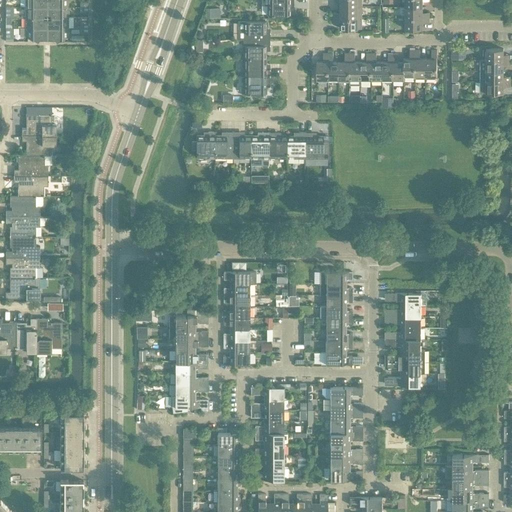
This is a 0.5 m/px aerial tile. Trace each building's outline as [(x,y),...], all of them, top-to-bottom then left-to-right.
[(293,0),(267,0),(268,15),(290,15),(290,4),(294,4),(293,0)] [(69,6),(47,6),(47,7),(47,17),(69,17),(69,6)] [(333,17),(362,17),(362,6),(341,6),(341,12),(334,12),(333,17)] [(47,7),(25,7),(25,17),(47,17),(47,7)] [(405,7),(405,17),(429,17),(430,12),(422,12),(422,7),(405,7)] [(220,17),(220,8),(205,8),(205,17),(220,17)] [(47,17),(25,17),(25,28),(47,28),(47,17)] [(69,17),(47,17),(47,28),(69,28),(69,17)] [(362,17),(333,17),(333,22),(340,22),(340,28),(355,29),(355,32),(362,32),(362,17)] [(429,17),(405,17),(405,29),(423,29),(423,23),(429,23),(429,17)] [(244,39),(270,39),(270,32),(266,32),(266,21),(244,21),(244,39)] [(47,28),(25,28),(25,36),(38,41),(39,39),(44,39),(47,39),(47,28)] [(69,28),(47,28),(47,39),(50,39),(55,39),(56,41),(69,36),(69,28)] [(244,39),(244,57),(266,57),(266,46),(270,46),(270,39),(244,39)] [(457,47),(453,47),(453,59),(453,60),(461,60),(462,60),(463,60),(464,59),(465,59),(465,58),(465,53),(457,53),(457,47)] [(486,60),(510,60),(510,54),(504,54),(504,49),(486,48),(486,60)] [(404,58),(404,81),(404,77),(415,77),(415,50),(410,50),(410,58),(404,58)] [(415,77),(426,77),(426,58),(420,58),(420,50),(415,50),(415,77)] [(426,58),(426,77),(437,77),(437,50),(431,50),(431,58),(426,58)] [(317,80),(328,80),(328,53),(323,53),(323,61),(317,61),(317,80)] [(328,80),(339,81),(339,61),(333,61),(333,53),(328,53),(328,80)] [(339,81),(350,81),(350,53),(345,53),(345,61),(339,61),(339,81)] [(350,53),(350,81),(350,85),(360,85),(360,81),(361,62),(355,62),(355,53),(350,53)] [(360,81),(371,81),(371,53),(366,53),(366,62),(361,62),(360,81)] [(371,81),(382,81),(382,61),(377,61),(377,53),(371,53),(371,81)] [(382,81),(393,81),(393,53),(388,53),(388,61),(382,61),(382,81)] [(393,81),(404,81),(404,58),(403,58),(403,62),(398,62),(398,53),(393,53),(393,81)] [(244,57),(244,76),(270,75),(270,68),(266,68),(266,57),(244,57)] [(480,70),(503,71),(504,65),(510,65),(510,60),(486,60),(480,60),(480,70)] [(480,70),(480,82),(510,81),(510,76),(503,76),(503,71),(480,70)] [(270,75),(244,76),(244,93),(266,93),(266,82),(270,82),(270,75)] [(510,81),(480,82),(480,92),(503,93),(503,87),(510,87),(510,81)] [(393,97),(382,97),(382,102),(382,103),(382,107),(393,107),(393,104),(393,97)] [(22,134),(56,134),(56,124),(52,124),(52,114),(26,114),(26,120),(28,120),(28,128),(22,128),(22,134)] [(196,158),(214,158),(215,135),(215,131),(208,131),(208,135),(196,135),(196,158)] [(214,158),(233,158),(233,131),(226,131),(226,135),(215,135),(214,158)] [(233,158),(251,158),(251,135),(240,135),(240,131),(233,131),(233,158)] [(286,157),(305,157),(305,131),(298,131),(298,135),(287,135),(286,157)] [(305,131),(305,157),(328,157),(328,142),(323,142),(323,136),(312,136),(312,131),(305,131)] [(251,158),(269,158),(269,132),(262,132),(262,135),(251,135),(251,158)] [(269,158),(286,157),(287,135),(276,135),(276,132),(269,132),(269,158)] [(56,134),(22,134),(22,141),(28,141),(28,148),(26,148),(26,154),(44,154),(52,154),(52,143),(56,143),(56,134)] [(14,175),(48,175),(48,164),(44,164),(44,154),(26,154),(18,154),(18,162),(20,162),(20,169),(14,169),(14,175)] [(48,175),(14,175),(14,181),(20,181),(20,189),(18,189),(18,195),(36,196),(44,195),(44,186),(48,186),(48,175)] [(6,216),(40,216),(40,204),(37,204),(36,196),(18,195),(9,195),(10,203),(11,203),(11,209),(6,210),(6,216)] [(40,216),(6,216),(6,222),(12,222),(12,229),(10,229),(10,237),(36,237),(36,227),(40,227),(40,216)] [(6,257),(40,257),(40,247),(36,247),(36,237),(10,237),(10,243),(12,243),(12,250),(6,250),(6,257)] [(40,257),(6,257),(6,263),(10,263),(10,278),(36,278),(36,267),(40,267),(40,257)] [(250,283),(256,283),(256,271),(224,271),(224,279),(232,279),(232,283),(250,283)] [(326,271),(326,283),(344,283),(344,279),(352,279),(352,271),(326,271)] [(40,288),(40,278),(36,278),(10,278),(10,284),(12,284),(12,291),(6,291),(6,298),(40,298),(40,288)] [(250,283),(232,283),(232,287),(224,287),(224,294),(250,294),(250,283)] [(326,294),(326,295),(352,295),(352,287),(344,287),(344,283),(326,283),(320,283),(320,294),(326,294)] [(403,304),(421,304),(421,293),(395,292),(395,300),(403,300),(403,304)] [(250,306),(250,294),(224,294),(224,302),(231,302),(231,306),(250,306)] [(326,295),(326,306),(344,306),(344,302),(352,302),(352,295),(326,295)] [(421,316),(421,304),(403,304),(403,308),(395,308),(395,316),(421,316)] [(250,317),(250,306),(231,306),(231,310),(224,310),(224,317),(250,317)] [(326,317),(352,317),(352,310),(344,310),(344,306),(326,306),(320,306),(320,317),(326,317)] [(136,320),(151,320),(151,312),(136,312),(136,320)] [(169,327),(175,327),(194,327),(194,323),(208,323),(208,315),(207,315),(194,315),(169,315),(169,327)] [(421,328),(421,316),(395,316),(395,323),(403,323),(403,327),(421,328)] [(0,317),(0,351),(7,352),(7,347),(16,347),(16,321),(10,321),(10,324),(2,324),(2,318),(0,317)] [(250,328),(250,317),(224,317),(224,325),(231,325),(231,328),(250,328)] [(326,317),(326,329),(344,329),(344,325),(352,325),(352,317),(326,317)] [(37,351),(36,318),(30,318),(30,324),(24,324),(24,321),(16,321),(16,347),(26,347),(26,351),(37,351)] [(36,318),(37,351),(47,351),(47,347),(62,347),(62,321),(54,321),(54,323),(47,323),(47,318),(36,318)] [(175,327),(169,327),(169,338),(175,338),(208,338),(208,331),(194,331),(194,327),(175,327)] [(421,339),(421,328),(403,327),(403,331),(395,331),(395,339),(421,339)] [(249,340),(250,328),(231,328),(231,333),(223,333),(223,340),(249,340)] [(326,329),(326,340),(352,340),(352,333),(344,333),(344,329),(326,329)] [(208,345),(208,338),(175,338),(175,350),(194,349),(194,345),(208,345)] [(421,349),(421,339),(395,339),(395,346),(403,346),(403,350),(425,350),(425,349),(421,349)] [(249,351),(249,340),(223,340),(223,347),(231,347),(231,351),(249,351)] [(352,340),(326,340),(326,351),(344,351),(344,347),(352,347),(352,340)] [(271,343),(261,343),(261,351),(271,351),(271,343)] [(194,353),(194,349),(175,350),(175,361),(208,361),(208,353),(194,353)] [(425,362),(425,350),(403,350),(403,354),(395,354),(395,361),(425,362)] [(249,364),(249,351),(231,351),(231,355),(223,355),(223,363),(249,364)] [(344,351),(326,351),(320,351),(320,363),(321,363),(325,363),(352,363),(352,355),(344,355),(344,351)] [(208,368),(208,361),(175,361),(175,372),(194,372),(194,368),(208,368)] [(425,362),(395,361),(395,369),(403,369),(403,373),(421,373),(425,373),(425,362)] [(194,376),(194,372),(175,372),(175,384),(208,384),(208,376),(194,376)] [(421,385),(421,373),(403,373),(403,377),(388,377),(388,385),(421,385)] [(175,384),(175,395),(194,395),(194,391),(208,391),(208,384),(175,384)] [(265,395),(265,398),(284,399),(284,386),(251,386),(251,395),(265,395)] [(330,387),(330,398),(348,398),(348,394),(363,394),(363,387),(330,387)] [(194,399),(194,395),(175,395),(170,395),(170,397),(173,412),(188,411),(188,407),(208,407),(208,399),(194,399)] [(284,410),(284,399),(265,398),(265,402),(251,402),(251,410),(284,410)] [(348,398),(330,398),(330,410),(363,410),(363,402),(348,402),(348,398)] [(284,421),(284,410),(251,410),(251,417),(266,417),(266,421),(284,421)] [(330,421),(348,421),(348,417),(363,417),(363,410),(330,410),(330,421)] [(60,413),(60,431),(83,431),(83,427),(83,418),(83,413),(60,413)] [(255,425),(255,433),(284,432),(284,421),(266,421),(266,425),(255,425)] [(348,421),(330,421),(330,432),(363,433),(363,425),(348,425),(348,421)] [(18,450),(22,450),(22,427),(4,427),(4,450),(8,450),(8,451),(18,451),(18,450)] [(22,427),(22,450),(26,450),(26,451),(36,451),(36,450),(41,450),(41,427),(22,427)] [(60,431),(60,449),(83,449),(83,445),(83,436),(83,431),(60,431)] [(217,432),(217,444),(236,445),(236,441),(240,441),(240,432),(217,432)] [(266,440),(266,444),(284,444),(284,432),(255,433),(255,440),(266,440)] [(363,433),(330,432),(330,444),(348,444),(348,440),(363,440),(363,433)] [(183,437),(183,451),(193,452),(193,437),(192,437),(183,437)] [(217,444),(217,456),(240,456),(240,448),(236,448),(236,445),(217,444)] [(284,455),(284,444),(266,444),(266,448),(255,448),(255,455),(284,455)] [(348,444),(330,444),(330,455),(363,455),(363,448),(348,448),(348,444)] [(83,449),(60,449),(60,468),(83,468),(83,463),(83,454),(83,449)] [(452,466),(471,466),(471,462),(489,462),(489,454),(452,454),(452,466)] [(266,463),(266,467),(284,467),(284,455),(255,455),(255,463),(266,463)] [(363,455),(330,455),(330,467),(349,467),(349,463),(363,463),(363,455)] [(217,456),(217,467),(236,467),(236,463),(240,463),(240,456),(217,456)] [(471,466),(452,466),(446,466),(446,478),(452,478),(489,478),(489,470),(471,470),(471,466)] [(217,467),(217,478),(240,479),(240,471),(236,471),(236,467),(217,467)] [(284,467),(266,467),(266,471),(255,471),(255,479),(284,479),(284,467)] [(349,471),(349,467),(330,467),(330,469),(324,469),(324,477),(326,479),(330,479),(363,479),(363,471),(349,471)] [(217,478),(217,490),(236,490),(236,486),(240,486),(240,479),(217,478)] [(452,489),(471,489),(471,485),(489,485),(489,478),(452,478),(452,489)] [(60,480),(60,499),(83,499),(83,494),(83,485),(83,480),(60,480)] [(471,489),(452,489),(452,500),(489,500),(489,493),(471,493),(471,489)] [(217,490),(217,501),(240,501),(240,494),(236,494),(236,490),(217,490)] [(257,511),(269,511),(270,504),(266,504),(266,493),(258,493),(257,511)] [(274,504),(270,504),(269,511),(281,511),(281,493),(274,493),(274,504)] [(288,494),(281,493),(281,511),(292,511),(292,504),(288,504),(288,494)] [(292,511),(303,511),(304,494),(297,494),(297,504),(292,504),(292,511)] [(303,511),(315,511),(315,504),(311,504),(311,494),(304,494),(303,511)] [(319,504),(315,504),(315,511),(334,511),(334,502),(327,502),(327,494),(326,494),(319,494),(319,504)] [(365,504),(365,509),(383,509),(383,497),(350,497),(350,504),(365,504)] [(60,499),(59,511),(83,511),(83,503),(83,499),(60,499)] [(0,511),(7,511),(10,510),(7,507),(0,500),(0,511)] [(452,511),(471,511),(471,508),(479,508),(489,508),(489,500),(452,500),(452,511)] [(217,501),(217,511),(235,511),(236,509),(240,509),(240,501),(217,501)]
